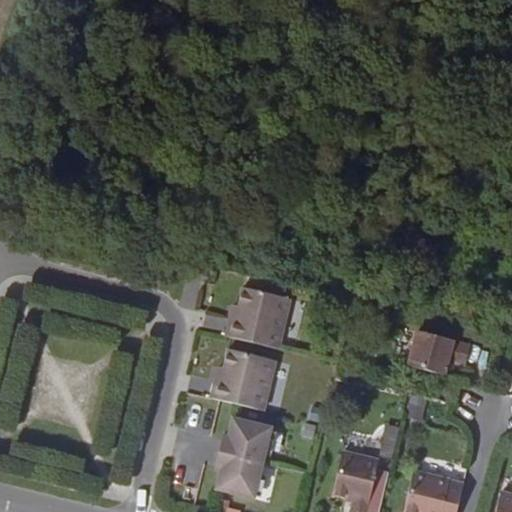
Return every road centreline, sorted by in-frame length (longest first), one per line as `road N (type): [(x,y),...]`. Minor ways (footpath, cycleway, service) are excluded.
road 1 (residential): [(137,511),(178,335),(174,315),(133,293),(0,261)]
road 2 (track): [(0,129),(50,0)]
